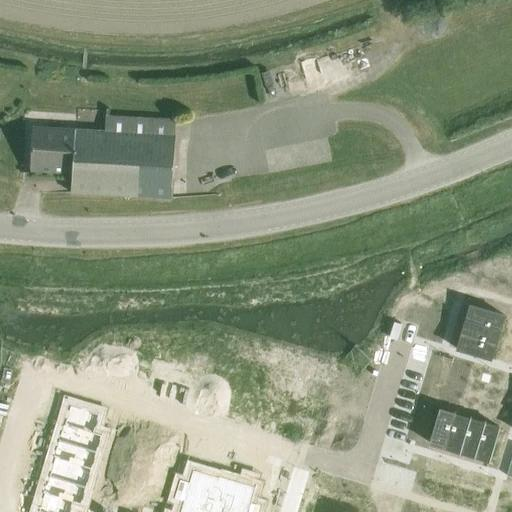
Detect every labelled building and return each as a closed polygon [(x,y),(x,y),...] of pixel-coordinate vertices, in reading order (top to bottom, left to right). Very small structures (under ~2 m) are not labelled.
[(34,127),(31,172),(73,175),(72,193),(172,200),(177,120),(107,116),(106,132),(34,127)] [(470,305),(456,349),(491,360),(505,316),(470,305)] [(116,333),(107,363),(152,377),(161,346),(116,333)] [(200,342),(187,387),(217,396),(231,351),(200,342)] [(265,351),(257,376),(270,380),(261,409),(289,418),(302,372),(277,364),(279,356),(265,351)] [(64,424),(58,441),(97,453),(98,453),(103,435),(95,433),(101,414),(70,405),(65,424),(64,424)] [(441,410),(430,444),(489,461),(499,427),(441,410)] [(48,476),(48,477),(87,488),(87,487),(79,485),(84,468),(92,471),(97,453),(58,441),(53,459),(54,459),(49,476),(48,476)] [(193,470),(180,511),(249,511),(257,488),(219,477),(219,478),(193,470)] [(44,495),(38,511),(71,511),(74,504),(82,506),(87,488),(48,477),(43,494),(44,495)]
